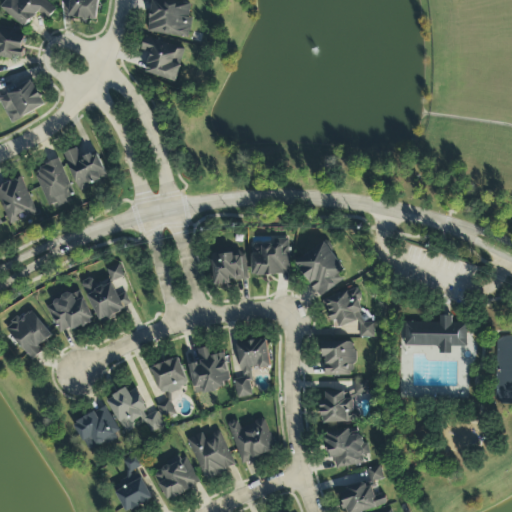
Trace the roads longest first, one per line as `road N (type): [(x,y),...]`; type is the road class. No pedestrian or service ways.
road 1 (residential): [(176,208),(155,136),(122,83),(72,43),(52,46),(49,63),(110,113),(129,144),(147,217)]
road 2 (tertiary): [(80,240),(176,208),(275,198),(374,206),(449,223)]
road 3 (residential): [(293,314),(174,322),(101,354),(80,373)]
road 4 (residential): [(293,314),(293,426),(315,511)]
road 5 (residential): [(0,156),(44,132),(103,69)]
